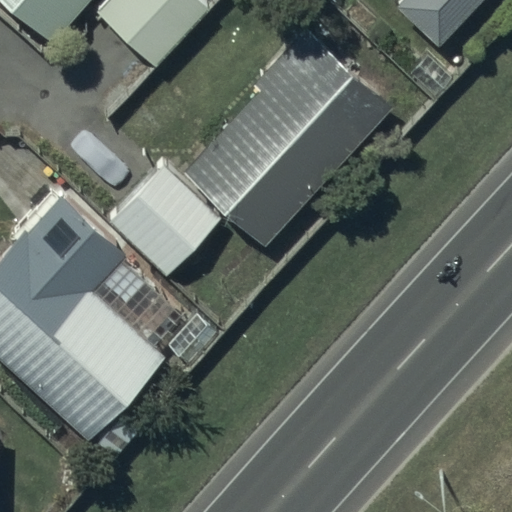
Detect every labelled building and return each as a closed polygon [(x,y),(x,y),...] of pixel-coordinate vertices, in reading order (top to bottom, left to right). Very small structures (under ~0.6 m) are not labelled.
[(11,0),(53,36),(84,0),(11,0)] [(215,5),(210,0),(104,0),(97,8),(161,65),(215,5)] [(164,160),(110,216),(165,270),(228,206),(261,239),(422,74),(346,0),(330,0),(254,78),(262,86),(177,173),(164,160)] [(440,41),(477,0),(398,0),(397,1),(440,41)] [(61,192),(0,254),(0,355),(89,437),(165,354),(90,285),(123,249),(61,192)]
